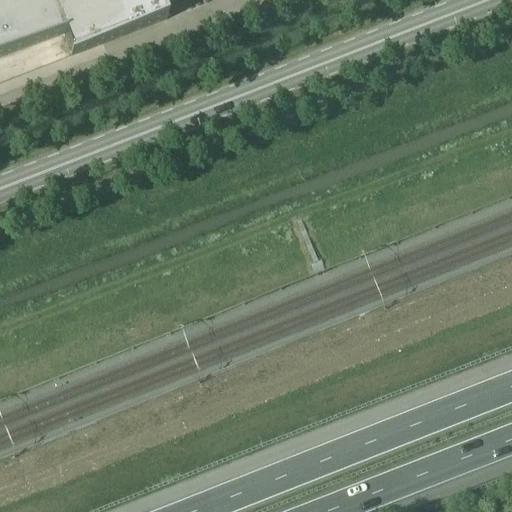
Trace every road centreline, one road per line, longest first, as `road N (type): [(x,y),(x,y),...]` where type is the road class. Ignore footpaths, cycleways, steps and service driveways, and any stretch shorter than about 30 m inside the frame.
road 1 (secondary): [(0,191),(503,0)]
road 2 (motorway): [(511,387),(196,511)]
road 3 (unknown): [(243,0),(0,97)]
road 4 (motorway): [(327,511),(511,440)]
